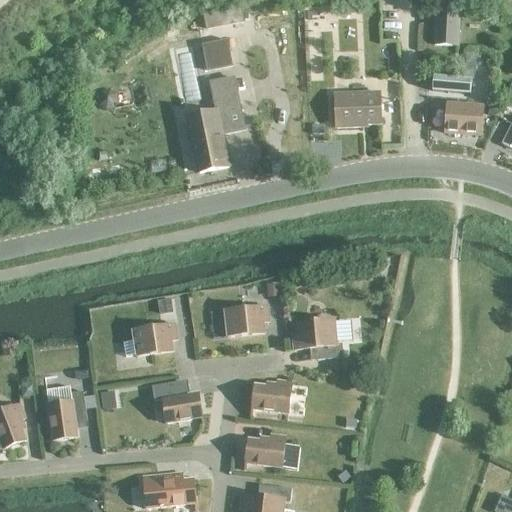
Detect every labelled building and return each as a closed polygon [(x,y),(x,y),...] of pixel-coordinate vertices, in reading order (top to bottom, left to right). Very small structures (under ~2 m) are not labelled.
[(215,13),(203,15),(207,31),(218,28),(215,13)] [(434,13),(432,47),(456,48),(457,14),(434,13)] [(225,42),(202,47),(207,73),(231,69),(225,42)] [(464,56),(463,68),(473,69),(474,57),(464,56)] [(433,78),(431,94),(470,97),(471,81),(470,81),(433,78)] [(216,114),(187,119),(191,139),(199,176),(228,170),(222,137),(243,133),(233,80),(210,85),(216,114)] [(101,92),(96,99),(97,107),(104,112),(113,110),(118,103),(116,95),(109,90),(101,92)] [(359,128),(380,127),(379,95),(334,97),(335,131),(360,130),(359,128)] [(491,104),(488,116),(495,117),(498,106),(491,104)] [(447,107),(445,136),(480,139),(482,110),(447,107)] [(511,126),(502,146),(511,151),(511,126)] [(323,127),(312,128),(313,136),(323,136),(323,127)] [(279,284),(266,285),(267,298),(280,297),(279,284)] [(169,301),(157,303),(159,316),(171,314),(169,301)] [(269,324),(267,309),(224,314),(227,340),(264,336),(262,325),(269,324)] [(336,347),(334,323),(297,326),(298,337),(292,337),(293,353),(316,351),(317,363),(343,361),(341,347),(336,347)] [(174,327),(132,334),(133,344),(123,346),(125,359),(135,358),(136,360),(172,354),(171,343),(177,342),(174,327)] [(251,413),(287,417),(291,385),(276,383),(275,391),(254,388),(251,413)] [(180,384),(151,389),(153,405),(162,403),(165,427),(202,421),(198,396),(189,398),(187,386),(180,387),(180,384)] [(32,385),(20,387),(21,399),(34,397),(32,385)] [(46,393),(48,408),(47,408),(52,444),(76,441),(74,425),(86,423),(82,394),(70,396),(69,389),(46,393)] [(112,395),(100,397),(103,412),(114,410),(112,395)] [(0,453),(25,444),(18,423),(25,421),(19,407),(0,413),(0,453)] [(346,422),(345,429),(355,431),(355,423),(346,422)] [(245,467),(281,471),(285,439),(270,437),(269,445),(248,442),(245,467)] [(346,471),(335,479),(341,486),(352,479),(346,471)] [(195,507),(193,482),(182,483),(181,476),(142,480),(145,511),(195,507)] [(283,511),(284,505),(289,506),(291,492),(265,489),(264,500),(241,498),(239,511),(283,511)] [(511,511),(511,502),(501,498),(494,511),(511,511)]
